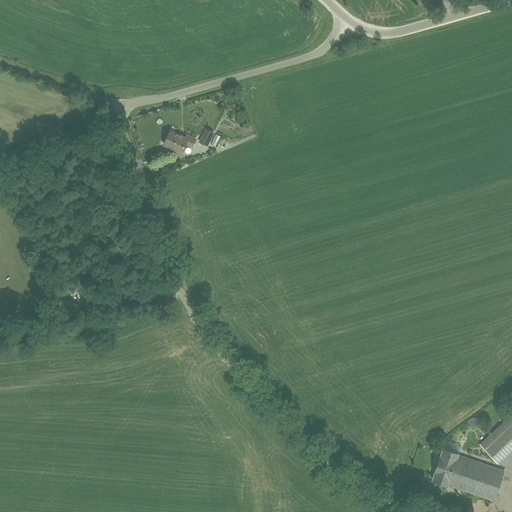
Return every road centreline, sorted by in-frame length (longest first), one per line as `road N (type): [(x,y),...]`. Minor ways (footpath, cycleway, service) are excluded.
road 1 (unclassified): [(118,111),(320,53),(343,18)]
road 2 (unclassified): [(511,2),(392,35),(343,18)]
road 3 (track): [(118,111),(0,163)]
